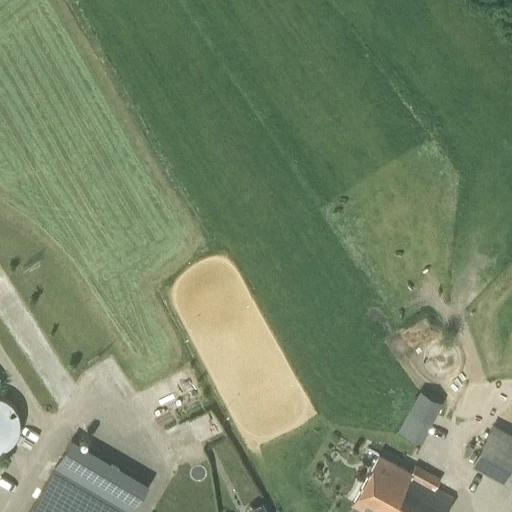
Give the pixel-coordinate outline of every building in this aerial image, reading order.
[(420,390),(409,410),(431,423),(436,415),(443,402),(420,390)] [(0,449),(4,449),(8,446),(12,443),(15,440),(17,436),(19,431),(20,427),(20,422),(20,417),(19,412),(17,408),(14,404),(10,401),(7,398),(2,396),(0,395),(0,449)] [(205,427),(196,431),(200,441),(223,432),(214,409),(200,414),(205,427)] [(511,486),(511,437),(494,427),(473,464),(511,486)] [(131,511),(148,484),(71,439),(54,467),(27,511),(131,511)] [(410,472),(377,454),(351,503),(352,504),(347,511),(443,511),(451,498),(410,473),(410,472)] [(267,511),(262,502),(259,503),(259,502),(247,508),(248,509),(244,511),(267,511)]
